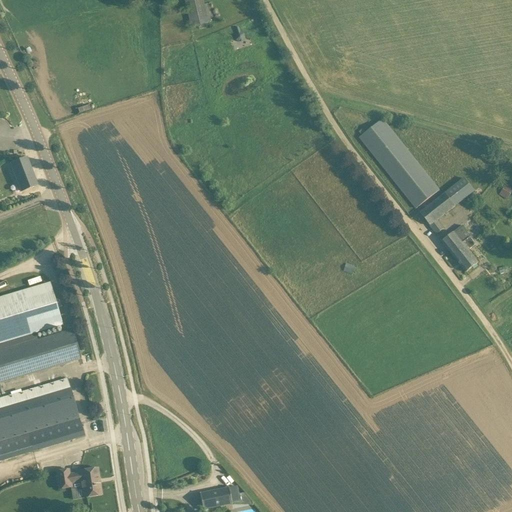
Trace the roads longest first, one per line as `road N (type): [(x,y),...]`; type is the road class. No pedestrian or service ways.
road 1 (unclassified): [(497,339),(347,145),(265,0)]
road 2 (secondary): [(120,400),(88,273),(0,53)]
road 3 (unclassified): [(136,496),(219,483),(189,431),(156,405),(120,400)]
